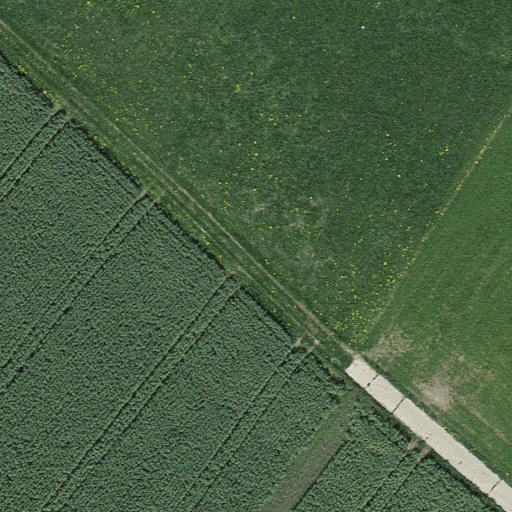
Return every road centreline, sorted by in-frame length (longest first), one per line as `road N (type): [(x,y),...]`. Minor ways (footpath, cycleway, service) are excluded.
road 1 (track): [(0,51),(352,367)]
road 2 (track): [(511,497),(352,367)]
